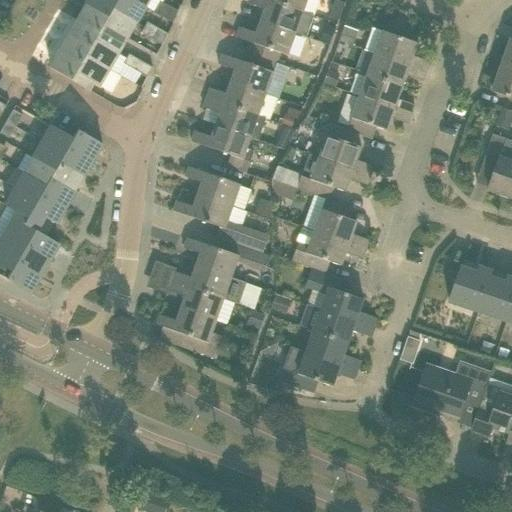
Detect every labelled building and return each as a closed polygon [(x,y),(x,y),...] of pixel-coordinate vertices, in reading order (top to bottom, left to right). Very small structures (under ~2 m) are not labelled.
[(114,0),(90,0),(87,5),(110,18),(115,10),(138,24),(147,8),(132,0),(120,0),(119,3),(114,0)] [(114,0),(119,3),(120,0),(132,0),(147,8),(151,0),(114,0)] [(261,22),(296,34),(306,38),(313,16),(268,0),(249,0),(248,4),(265,10),(261,22)] [(268,0),(313,16),(318,0),(268,0)] [(87,5),(78,21),(101,34),(106,26),(129,39),(138,24),(115,10),(110,18),(87,5)] [(97,42),(120,55),(129,39),(106,26),(101,34),(78,21),(69,36),(92,49),(97,42)] [(278,63),(281,53),(288,56),(296,34),(261,22),(257,34),(240,28),(237,38),(250,42),(246,52),(278,63)] [(152,39),(158,28),(148,23),(142,34),(152,39)] [(162,45),(168,34),(158,28),(152,39),(162,45)] [(418,44),(383,32),(372,29),(365,50),(427,72),(430,62),(413,56),(418,44)] [(69,36),(60,52),(83,65),(88,57),(110,70),(120,55),(97,42),(92,49),(69,36)] [(511,69),(511,39),(511,40),(502,66),(511,69)] [(423,81),(427,72),(365,50),(358,72),(368,75),(402,87),(406,76),(423,81)] [(83,65),(60,52),(51,68),(87,89),(91,81),(101,87),(110,70),(88,57),(83,65)] [(278,63),(246,52),(243,62),(222,55),(219,65),(235,71),(231,83),(266,94),(273,72),(274,73),(278,63)] [(124,64),(136,71),(141,61),(129,54),(124,64)] [(153,68),(141,61),(136,71),(147,77),(153,68)] [(511,69),(502,66),(493,92),(511,99),(511,69)] [(402,87),(368,75),(360,97),(411,115),(415,105),(398,99),(402,87)] [(266,94),(231,83),(227,95),(210,89),(207,98),(258,116),(266,94)] [(408,124),(411,115),(360,97),(348,131),(355,133),(372,139),(376,127),(387,131),(391,118),(408,124)] [(258,116),(207,98),(204,108),(220,114),(216,126),(250,138),(258,116)] [(509,129),(511,118),(511,110),(501,107),(496,125),(509,129)] [(13,110),(6,122),(15,128),(22,115),(13,110)] [(0,133),(9,139),(15,128),(6,122),(0,132),(0,133)] [(351,144),(355,133),(348,131),(331,125),(319,158),(371,176),(374,167),(357,161),(362,148),(351,144)] [(75,139),(53,126),(44,142),(66,155),(71,148),(94,161),(103,145),(79,131),(75,139)] [(246,151),(250,138),(216,126),(212,138),(195,132),(192,142),(231,156),(227,167),(246,174),(253,153),(246,151)] [(489,190),(511,197),(511,162),(511,159),(511,141),(506,140),(493,135),(483,162),(496,167),(489,190)] [(287,151),(291,141),(281,136),(277,146),(287,151)] [(84,177),(94,161),(71,148),(66,155),(44,142),(34,159),(57,172),(62,164),(84,177)] [(319,158),(310,154),(297,189),(326,200),(331,200),(335,188),(346,192),(351,180),(367,186),(371,176),(319,158)] [(75,193),(84,177),(62,164),(57,172),(34,159),(25,174),(48,187),(53,179),(75,193)] [(198,195),(233,207),(240,185),(189,167),(185,177),(202,183),(198,195)] [(25,174),(16,190),(39,203),(43,195),(66,209),(75,193),(53,179),(48,187),(25,174)] [(57,225),(66,209),(43,195),(39,203),(16,190),(7,206),(18,213),(42,226),(46,219),(57,225)] [(226,241),(247,248),(263,253),(270,237),(227,222),(233,207),(198,195),(194,207),(177,201),(173,211),(230,231),(226,241)] [(326,200),(322,210),(314,232),(366,250),(369,240),(353,235),(357,222),(346,218),(350,207),(331,200),(326,200)] [(18,213),(9,227),(32,241),(28,248),(50,261),(60,245),(38,232),(42,226),(18,213)] [(41,277),(50,261),(28,248),(32,241),(9,227),(0,243),(23,256),(19,264),(41,277)] [(363,259),(366,250),(314,232),(309,246),(298,242),(291,261),(311,268),(325,274),(329,263),(341,267),(346,254),(363,259)] [(231,278),(236,262),(265,273),(271,256),(263,253),(247,248),(244,258),(187,238),(184,248),(201,254),(196,266),(231,278)] [(0,264),(13,272),(8,280),(32,293),(41,277),(19,264),(23,256),(0,243),(0,264)] [(479,312),(491,277),(493,272),(478,267),(476,272),(463,267),(465,262),(464,261),(449,302),(479,312)] [(175,272),(172,282),(223,299),(240,305),(247,283),(231,278),(196,266),(192,278),(175,272)] [(325,274),(311,268),(304,288),(326,296),(321,310),(373,328),(376,318),(359,312),(364,300),(346,293),(349,283),(325,274)] [(505,282),(491,277),(479,312),(507,322),(511,308),(511,278),(507,276),(505,282)] [(186,297),(181,309),(216,321),(223,299),(172,282),(169,291),(186,297)] [(224,337),(212,332),(216,321),(181,309),(177,321),(160,315),(157,325),(184,335),(180,346),(216,359),(224,337)] [(369,337),(373,328),(321,310),(313,331),(348,344),(353,332),(369,337)] [(344,355),(348,344),(313,331),(305,353),(357,371),(361,361),(344,355)] [(412,362),(419,339),(406,335),(399,358),(412,362)] [(494,345),(484,342),(480,351),(491,355),(494,345)] [(506,360),(509,351),(500,348),(497,357),(506,360)] [(354,380),(357,371),(305,353),(300,367),(289,363),(283,382),(314,393),(318,382),(333,387),(337,374),(354,380)] [(478,410),(487,385),(491,373),(462,363),(456,380),(442,375),(444,371),(427,365),(413,407),(429,412),(430,408),(459,417),(463,405),(478,410)] [(511,424),(511,396),(500,392),(500,390),(487,385),(478,410),(471,431),(490,438),(493,428),(509,434),(511,424)] [(145,511),(151,511),(156,499),(146,495),(141,511),(145,511)] [(60,511),(62,507),(39,498),(34,510),(39,511),(60,511)]
